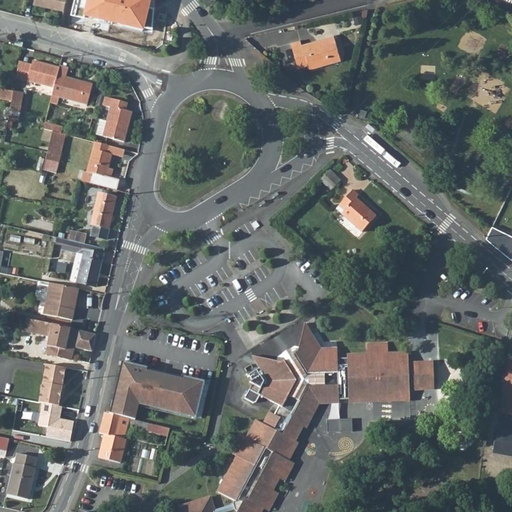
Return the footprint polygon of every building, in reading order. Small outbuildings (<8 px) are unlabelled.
[(33,0),(33,3),(64,10),(65,0),(33,0)] [(65,0),(64,10),(60,25),(68,27),(70,15),(73,0),(65,0)] [(73,0),(70,15),(83,18),(143,32),(153,34),(155,8),(149,7),(150,0),(73,0)] [(301,41),(291,44),(298,69),(310,66),(311,70),(342,61),(335,36),(302,46),(301,41)] [(32,66),(28,82),(55,88),(58,75),(60,67),(33,61),(32,66)] [(19,62),(16,78),(28,82),(32,66),(19,62)] [(55,88),(53,96),(88,104),(93,84),(58,75),(55,88)] [(0,89),(0,98),(12,101),(14,92),(0,89)] [(12,101),(10,112),(20,114),(24,94),(14,92),(12,101)] [(102,119),(98,134),(126,141),(133,111),(126,109),(128,101),(114,98),(109,120),(102,119)] [(370,123),(367,126),(374,132),(377,128),(370,123)] [(52,131),(49,146),(62,149),(66,134),(52,131)] [(95,174),(92,184),(119,191),(121,180),(112,178),(114,170),(110,169),(113,156),(109,154),(111,145),(95,141),(88,172),(95,174)] [(126,149),(111,145),(109,154),(113,156),(124,158),(126,149)] [(47,151),(43,170),(57,172),(62,149),(49,146),(47,151)] [(334,173),(325,183),(336,193),(345,183),(334,173)] [(94,226),(91,236),(108,240),(118,198),(98,193),(91,225),(94,226)] [(357,193),(344,208),(349,213),(346,217),(368,235),(381,219),(361,202),(364,198),(357,193)] [(511,237),(489,225),(483,238),(509,260),(511,254),(511,237)] [(70,231),(68,240),(85,244),(87,235),(70,231)] [(68,240),(64,239),(62,245),(74,248),(73,251),(78,252),(76,259),(84,261),(79,282),(97,286),(106,248),(85,244),(68,240)] [(51,283),(49,294),(56,295),(59,284),(51,283)] [(56,295),(49,294),(45,315),(74,320),(76,310),(70,308),(72,297),(75,298),(77,288),(59,284),(56,295)] [(70,308),(76,310),(80,289),(77,288),(75,298),(72,297),(70,308)] [(81,329),(40,320),(37,334),(50,337),(47,353),(71,358),(74,345),(94,350),(99,332),(81,329)] [(261,511),(265,505),(256,500),(264,486),(273,491),(275,487),(280,475),(282,472),(274,468),(282,452),(290,457),(299,439),(296,438),(310,412),(312,414),(318,403),(319,403),(322,398),(348,398),(348,401),(408,399),(407,387),(414,386),(415,383),(418,383),(417,369),(414,369),(414,366),(407,366),(406,352),(386,354),(385,344),(365,344),(365,355),(346,356),(345,361),(337,361),(337,345),(325,345),(319,335),(313,337),(306,326),(299,352),(296,354),(300,360),(295,363),(289,367),(285,361),(281,362),(257,356),(256,358),(263,368),(251,375),(254,381),(252,383),(253,383),(245,398),(254,403),(257,402),(261,395),(280,405),(276,414),(271,412),(264,424),(258,420),(248,437),(242,435),(233,453),(239,456),(221,491),(237,499),(236,502),(216,507),(212,495),(183,504),(184,511),(219,511),(241,505),(237,511),(261,511)] [(131,418),(135,419),(139,402),(196,416),(205,380),(182,374),(181,378),(147,369),(148,366),(122,360),(109,412),(131,418)] [(48,364),(46,372),(66,376),(68,367),(48,364)] [(433,365),(414,366),(414,369),(417,369),(418,383),(415,383),(414,386),(434,385),(433,365)] [(511,368),(510,368),(503,411),(511,412),(511,368)] [(46,372),(41,402),(45,403),(61,405),(62,398),(66,395),(68,385),(65,382),(66,376),(46,372)] [(0,394),(0,402),(12,404),(13,397),(0,394)] [(45,403),(40,425),(49,427),(47,436),(71,441),(75,422),(61,419),(64,406),(61,405),(45,403)] [(106,411),(101,432),(104,433),(99,454),(121,460),(126,438),(119,436),(122,428),(124,419),(131,421),(131,418),(109,412),(106,411)] [(170,428),(155,424),(153,430),(166,435),(165,439),(169,440),(172,428),(170,428)] [(0,439),(0,449),(6,451),(8,441),(0,439)] [(282,472),(280,475),(287,479),(296,461),(290,457),(282,452),(274,468),(282,472)] [(17,453),(7,495),(27,500),(37,458),(17,453)] [(256,500),(265,505),(272,509),(282,490),(275,487),(273,491),(264,486),(256,500)]
